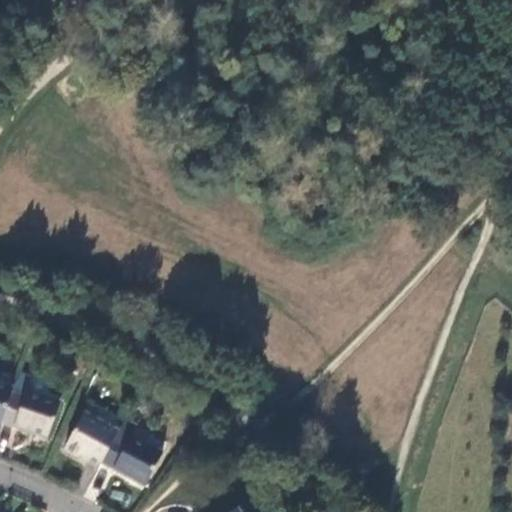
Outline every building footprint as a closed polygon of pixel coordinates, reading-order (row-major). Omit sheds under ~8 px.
[(11,393),(14,387),(0,383),(0,426),(1,422),(11,393)] [(11,393),(1,422),(48,439),(61,403),(27,391),(25,397),(11,393)] [(90,406),(86,414),(114,429),(121,417),(98,404),(90,406)] [(65,449),(99,467),(102,462),(116,436),(119,431),(114,429),(86,414),(84,412),(65,449)] [(138,425),(126,418),(119,431),(116,436),(129,442),(132,436),(138,425)] [(116,436),(102,462),(145,486),(163,453),(132,436),(129,442),(116,436)]
